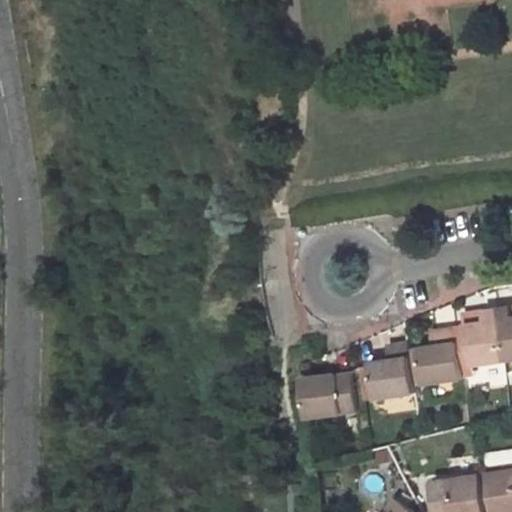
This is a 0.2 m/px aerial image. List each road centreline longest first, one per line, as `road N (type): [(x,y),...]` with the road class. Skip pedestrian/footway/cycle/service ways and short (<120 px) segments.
road 1 (unclassified): [(0,83),(21,243),(22,511)]
road 2 (unclassified): [(511,245),(347,271)]
